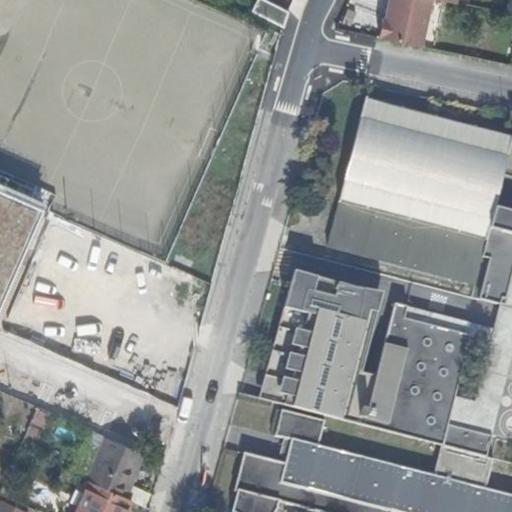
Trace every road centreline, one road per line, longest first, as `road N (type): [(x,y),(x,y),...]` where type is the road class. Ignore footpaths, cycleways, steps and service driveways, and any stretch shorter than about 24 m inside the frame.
road 1 (residential): [(174,511),(303,48)]
road 2 (residential): [(511,96),(303,48)]
